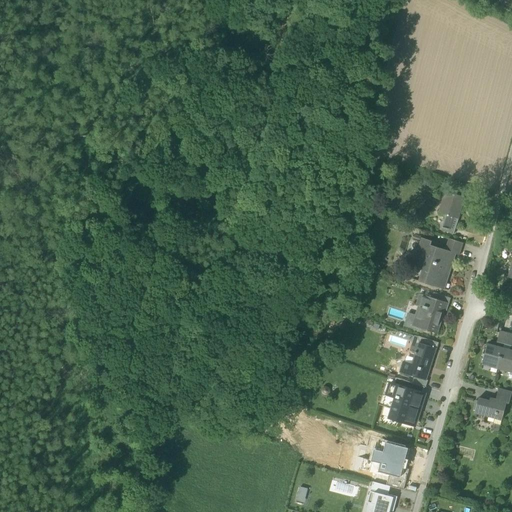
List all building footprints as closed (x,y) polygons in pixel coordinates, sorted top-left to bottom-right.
[(446,215),(459,219),(466,198),(446,191),(439,213),(446,215)] [(441,230),(454,234),(459,219),(446,215),(441,230)] [(416,257),(421,242),(431,245),(432,241),(422,238),(416,257)] [(454,254),(459,255),(463,243),(449,239),(445,250),(454,253),(454,254)] [(421,282),(443,289),(454,254),(454,253),(445,250),(431,245),(421,242),(416,257),(428,261),(421,282)] [(447,304),(449,304),(451,298),(434,293),(432,298),(447,303),(447,304)] [(423,307),(420,317),(417,327),(419,327),(438,333),(440,324),(439,324),(442,313),(444,314),(447,304),(447,303),(432,298),(420,294),(416,305),(423,307)] [(418,330),(419,327),(417,327),(420,317),(408,314),(405,326),(418,330)] [(497,342),(504,344),(507,333),(500,331),(497,342)] [(435,349),(437,349),(439,343),(418,336),(416,342),(419,343),(435,348),(435,349)] [(415,377),(426,380),(430,367),(429,366),(435,349),(435,348),(419,343),(413,364),(404,361),(400,373),(410,376),(410,375),(415,377)] [(483,362),(498,366),(503,348),(496,346),(487,344),(483,362)] [(511,350),(510,350),(503,348),(498,366),(511,369),(511,350)] [(426,387),(428,380),(426,380),(415,377),(413,383),(424,387),(426,387)] [(394,384),(422,393),(424,387),(413,383),(396,378),(394,384)] [(394,384),(391,393),(397,395),(392,409),(390,417),(412,425),(417,410),(419,410),(421,404),(419,404),(422,393),(394,384)] [(507,403),(509,404),(511,393),(511,392),(499,389),(496,399),(507,402),(507,403)] [(386,407),(392,409),(397,395),(391,393),(386,407)] [(476,410),(503,417),(507,403),(507,402),(496,399),(490,398),(490,401),(479,398),(476,410)] [(389,477),(401,481),(409,449),(387,443),(384,452),(376,450),(373,462),(381,464),(378,474),(389,477)] [(387,486),(390,487),(400,489),(403,481),(401,481),(389,477),(387,486)] [(373,482),(371,490),(388,494),(390,487),(387,486),(373,482)] [(308,489),(300,486),(296,500),(304,502),(308,489)] [(393,511),(397,497),(388,494),(371,490),(367,502),(374,504),(372,511),(391,511),(393,511)] [(372,511),(374,504),(367,502),(364,511),(372,511)]
